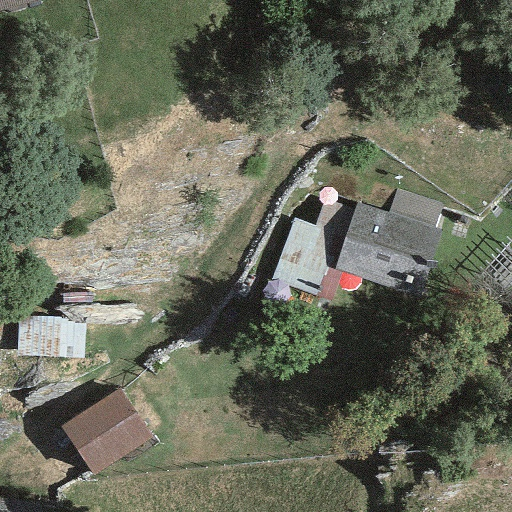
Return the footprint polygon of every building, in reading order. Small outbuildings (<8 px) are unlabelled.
[(0,0),(0,18),(50,5),(48,0),(0,0)] [(335,275),(355,213),(323,203),(315,228),(293,221),(274,281),(332,299),(339,276),(335,275)] [(335,275),(339,276),(420,301),(441,234),(357,208),(355,213),(335,275)] [(81,321),(19,317),(17,355),(79,358),(81,321)] [(152,438),(124,394),(62,433),(89,477),(152,438)] [(36,511),(38,504),(0,500),(0,511),(36,511)]
